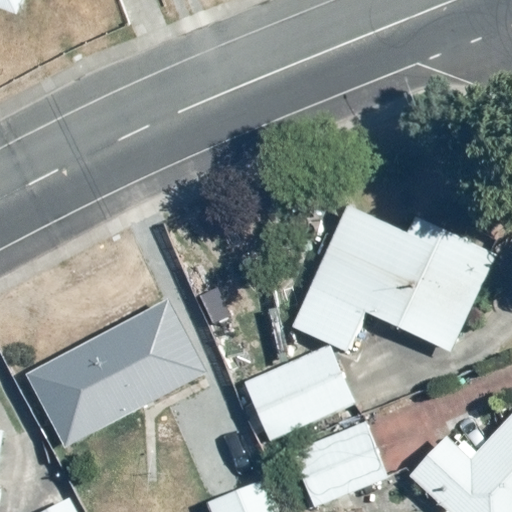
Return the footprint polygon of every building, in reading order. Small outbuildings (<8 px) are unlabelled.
[(493,204),(356,156),(315,272),(452,320),(493,204)] [(39,326),(72,393),(216,321),(182,254),(39,326)] [(511,345),(492,330),(417,425),(501,491),(511,476),(511,345)] [(356,404),(331,347),(245,384),(270,441),(356,404)] [(0,372),(0,438),(12,375),(0,372)] [(391,478),(368,421),(294,451),(317,508),(391,478)] [(278,511),(267,480),(208,503),(210,511),(278,511)] [(76,511),(70,500),(46,511),(76,511)]
